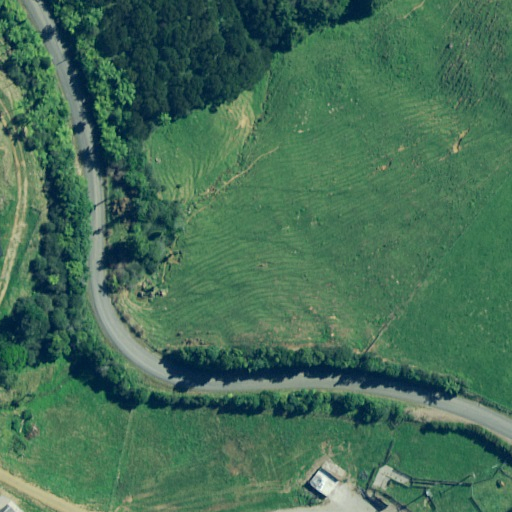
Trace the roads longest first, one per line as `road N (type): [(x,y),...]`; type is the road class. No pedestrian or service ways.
road 1 (unclassified): [(511,435),(365,396),(120,367),(95,335),(61,100),(15,0)]
road 2 (track): [(0,288),(16,200),(16,131),(0,109)]
road 3 (track): [(205,511),(266,503),(344,511)]
